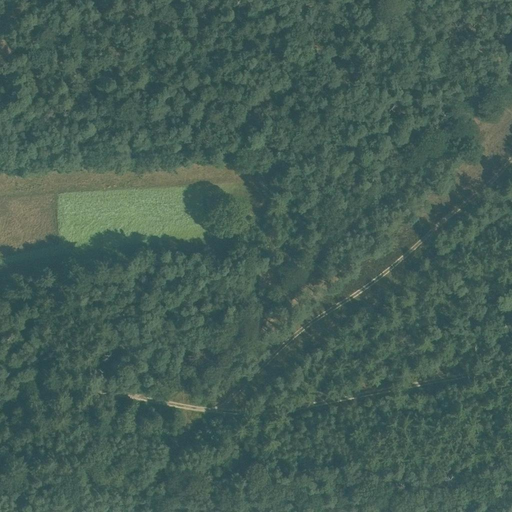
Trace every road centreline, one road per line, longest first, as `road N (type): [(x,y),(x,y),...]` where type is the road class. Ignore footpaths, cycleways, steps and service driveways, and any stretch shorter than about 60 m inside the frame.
road 1 (track): [(0,395),(80,391),(239,415),(511,363)]
road 2 (track): [(511,152),(391,266),(213,412)]
road 3 (track): [(369,0),(492,101),(511,91)]
